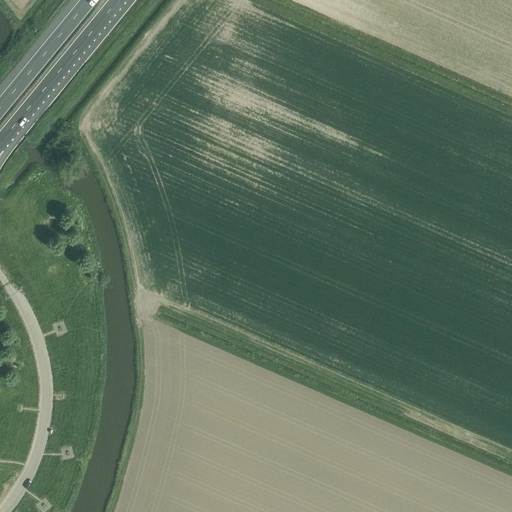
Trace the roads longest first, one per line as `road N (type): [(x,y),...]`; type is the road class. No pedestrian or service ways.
road 1 (track): [(111,511),(140,402),(140,332),(117,213),(76,119),(173,0)]
road 2 (track): [(134,294),(511,457)]
road 3 (motorway): [(0,142),(118,0)]
road 4 (motorway): [(89,0),(0,109)]
